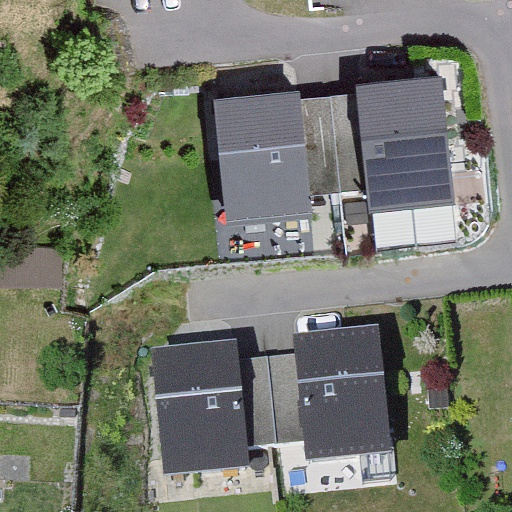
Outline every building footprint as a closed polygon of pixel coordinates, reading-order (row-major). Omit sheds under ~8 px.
[(336,163),(338,186),(370,183),(372,200),(423,194),(452,191),(440,77),(360,86),(360,91),(367,160),(336,163)] [(360,91),(329,94),(336,163),(367,160),(360,91)] [(310,207),(308,189),(338,186),(336,163),(305,167),(298,97),(297,92),(217,100),(229,215),(310,207)] [(329,94),(298,97),(305,167),(336,163),(329,94)] [(457,244),(452,191),(423,194),(428,247),(457,244)] [(273,426),(275,448),(306,445),(308,463),(388,455),(376,340),(296,348),(297,358),(304,423),(273,426)] [(235,364),(234,354),(154,363),(167,478),(247,470),(245,452),(275,448),(273,426),(242,429),(235,364)] [(304,423),(297,358),(266,361),(273,426),(304,423)] [(266,361),(235,364),(242,429),(273,426),(266,361)]
